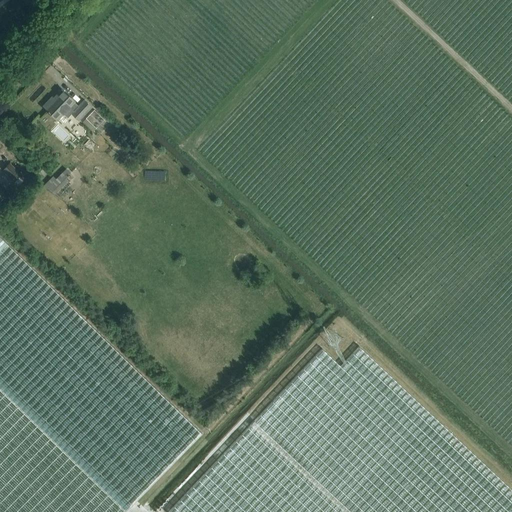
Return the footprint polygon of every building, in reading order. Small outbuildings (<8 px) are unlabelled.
[(91,106),(84,99),(78,105),(74,101),(75,101),(62,89),(53,98),(52,96),(43,106),(48,110),(48,111),(49,113),(50,112),(57,119),(63,113),(68,117),(71,114),(78,120),(91,106)] [(94,109),(86,118),(96,127),(104,119),(94,109)] [(54,186),(73,167),(65,159),(46,178),(54,186)] [(15,181),(22,173),(10,162),(3,170),(15,181)] [(0,511),(124,511),(126,510),(126,511),(202,432),(0,235),(0,511)] [(511,511),(511,489),(359,346),(340,365),(322,348),(167,511),(511,511)]
